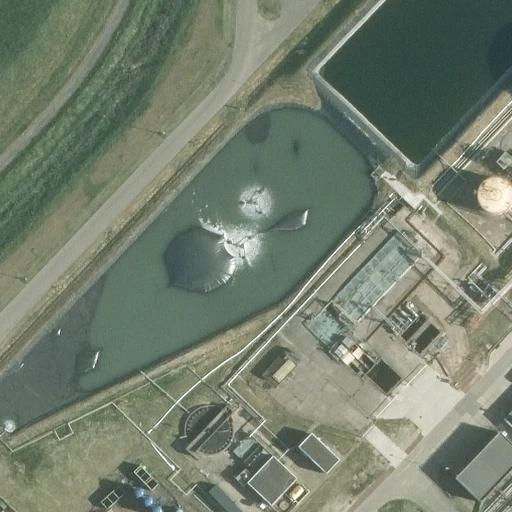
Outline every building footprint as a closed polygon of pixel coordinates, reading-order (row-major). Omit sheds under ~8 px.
[(506,204),(508,198),(506,192),(503,188),(499,184),(493,183),(488,183),(482,187),(479,192),(477,198),(479,204),(482,208),(486,212),(492,213),(498,212),(503,209),(506,204)] [(298,317),(317,341),(338,325),(319,301),(298,317)] [(364,320),(351,344),(405,373),(418,348),(364,320)] [(273,375),(287,358),(274,348),(260,365),(273,375)] [(215,431),(216,425),(215,419),(212,415),(207,411),(202,410),(198,410),(192,413),(187,419),(186,424),(187,430),(190,435),(195,439),(200,440),(206,439),(211,436),(215,431)] [(511,469),(511,446),(498,433),(454,479),(480,504),(511,469)] [(297,448),(326,475),(339,461),(310,434),(297,448)] [(296,480),(272,457),(270,459),(246,484),(270,507),(296,480)]
